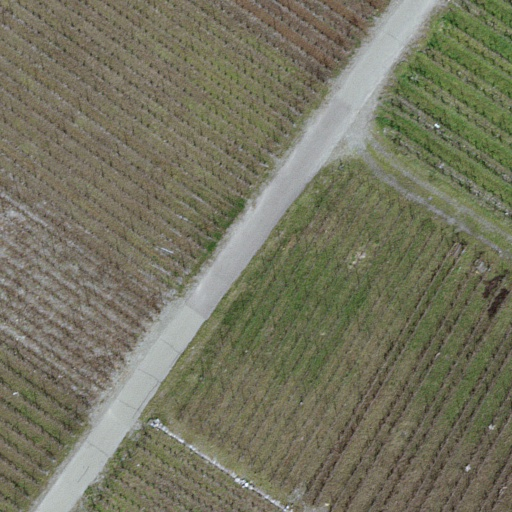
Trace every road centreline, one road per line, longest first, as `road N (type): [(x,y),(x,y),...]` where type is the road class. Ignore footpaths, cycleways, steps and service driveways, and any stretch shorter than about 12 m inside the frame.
road 1 (track): [(65,511),(427,0)]
road 2 (track): [(511,259),(330,139)]
